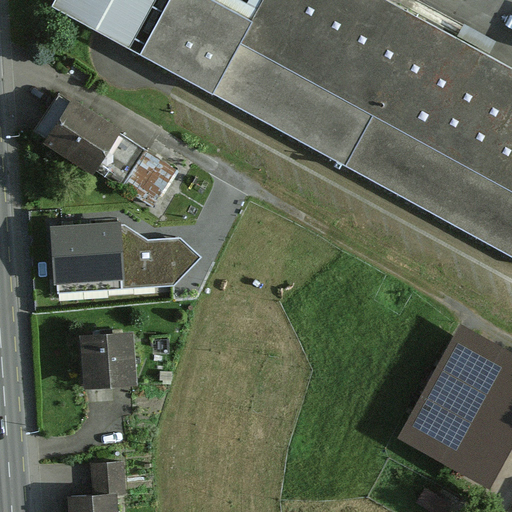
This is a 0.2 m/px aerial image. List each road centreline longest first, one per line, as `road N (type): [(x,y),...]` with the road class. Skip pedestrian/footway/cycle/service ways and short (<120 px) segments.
road 1 (track): [(511,339),(0,52)]
road 2 (secondary): [(9,511),(0,353)]
